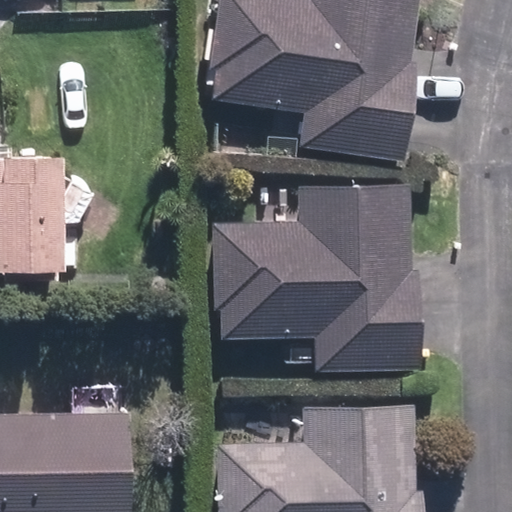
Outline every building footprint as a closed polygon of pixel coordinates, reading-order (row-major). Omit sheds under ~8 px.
[(255,0),(218,0),(203,106),(298,120),(293,148),(387,161),(410,0),(295,0),(295,6),(255,0)] [(37,170),(0,169),(0,277),(36,278),(37,170)] [(208,227),(210,339),(302,337),(303,370),(400,368),(397,193),(287,195),(288,226),(208,227)] [(213,447),(214,511),(402,511),(400,412),(294,414),(294,445),(213,447)] [(0,419),(0,511),(111,511),(110,419),(0,419)]
